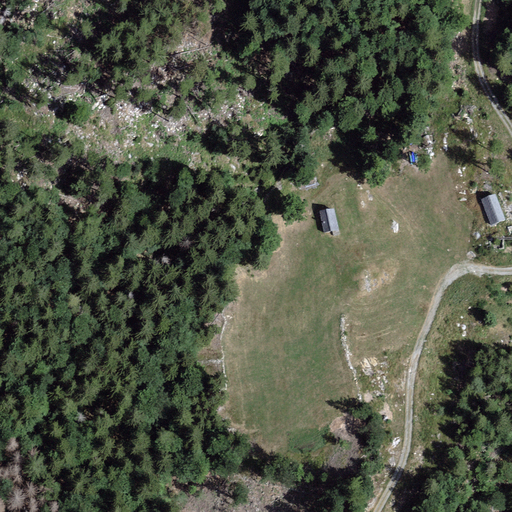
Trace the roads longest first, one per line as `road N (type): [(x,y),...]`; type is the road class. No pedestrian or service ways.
road 1 (track): [(376,511),(403,463),(414,357),(444,281),(465,269),(511,270)]
road 2 (track): [(334,187),(346,179),(366,186),(465,269)]
road 3 (track): [(478,0),(477,66),(511,130)]
